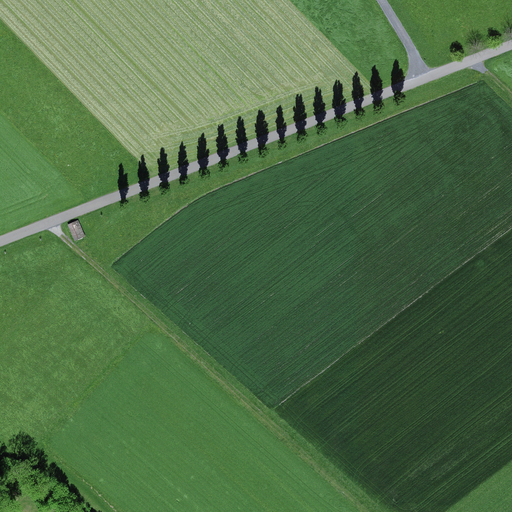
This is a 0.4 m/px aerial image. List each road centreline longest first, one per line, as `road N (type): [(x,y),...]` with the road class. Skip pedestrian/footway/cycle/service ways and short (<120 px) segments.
road 1 (unclassified): [(511,45),(0,241)]
road 2 (track): [(48,222),(369,511)]
